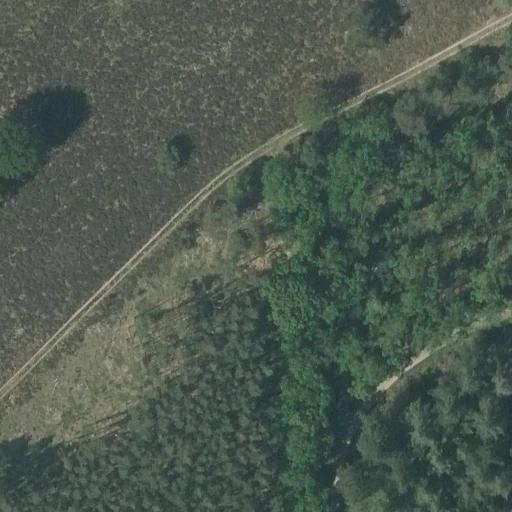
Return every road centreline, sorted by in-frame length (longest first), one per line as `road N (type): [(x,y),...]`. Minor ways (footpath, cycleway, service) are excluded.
road 1 (track): [(0,397),(238,166),(511,16)]
road 2 (track): [(347,511),(342,476),(364,426),(433,358),(511,336)]
